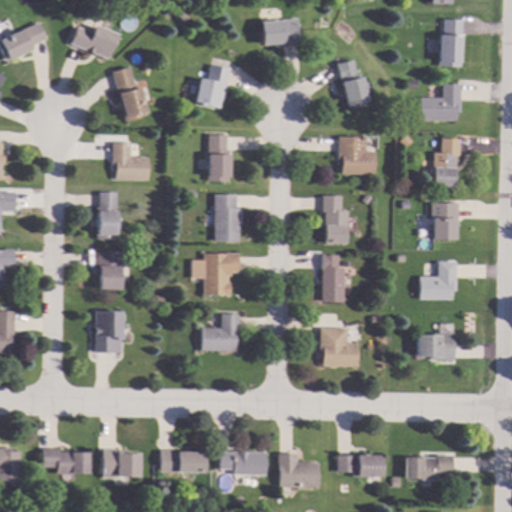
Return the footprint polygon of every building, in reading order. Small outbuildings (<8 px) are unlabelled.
[(186,17),(178,24),(172,17),(181,10),(186,17)] [(295,46),(293,46),(281,47),(272,48),(272,45),(258,46),(256,22),(270,21),(270,20),(293,19),(295,46)] [(457,21),(458,21),(457,34),(456,67),(434,67),(435,35),(439,35),(439,20),(457,21)] [(44,39),(42,40),(30,45),(30,46),(31,48),(30,49),(7,60),(3,62),(0,55),(0,38),(7,35),(19,29),(19,31),(36,23),(44,39)] [(115,34),(106,56),(105,59),(80,49),(69,45),(67,44),(67,43),(74,26),(89,32),(91,25),(115,34)] [(354,78),(356,77),(362,101),(363,104),(344,109),(336,78),(332,66),(332,65),(349,60),(354,78)] [(209,65),(226,69),(223,82),(218,109),(191,103),(197,77),(204,79),(208,65),(209,65)] [(134,88),(137,88),(143,111),(144,115),(123,121),(114,90),(110,75),(109,72),(128,67),(134,88)] [(414,89),(403,88),(403,80),(414,80),(414,89)] [(456,100),(456,113),(452,113),(452,122),(415,121),(416,98),(438,98),(438,85),(454,85),(456,85),(456,100)] [(224,135),(224,138),(224,148),(227,148),(227,150),(227,156),(226,177),(226,182),(205,181),(205,176),(207,176),(207,156),(205,156),(206,135),(224,135)] [(408,142),(402,148),(396,141),(402,135),(408,142)] [(361,151),(370,151),(370,175),(338,174),(338,165),(334,165),(334,152),(334,139),(334,137),(360,137),(361,151)] [(454,155),(454,156),(452,156),(451,187),(430,187),(429,187),(430,169),(429,169),(429,153),(436,153),(437,139),(439,139),(452,140),(455,140),(454,155)] [(129,144),(128,158),(146,158),(146,181),(113,180),(114,171),(109,171),(110,159),(110,143),(112,143),(129,144)] [(195,191),(195,199),(186,198),(187,191),(195,191)] [(12,193),(11,207),(11,211),(3,211),(0,211),(0,192),(4,192),(12,192),(12,193)] [(114,240),(93,239),(94,207),(96,207),(97,195),(97,192),(115,193),(114,240)] [(368,198),(364,204),(358,201),(362,194),(368,198)] [(234,196),(234,208),(237,209),(237,242),(211,242),(212,195),(234,195),(234,196)] [(337,212),(343,212),(343,228),(342,228),(342,244),(320,244),(321,213),(318,213),(318,211),(319,197),(319,196),(337,197),(337,212)] [(454,219),(454,227),(452,227),(452,240),(428,240),(428,219),(427,219),(427,204),(450,204),(454,204),(454,219)] [(11,253),(11,264),(11,268),(2,268),(1,290),(0,289),(0,250),(1,251),(1,249),(2,249),(11,250),(11,253)] [(121,269),(118,269),(118,290),(95,290),(95,284),(96,276),(92,276),(92,268),(92,252),(121,252),(121,269)] [(236,257),(235,269),(235,273),(228,273),(228,276),(225,276),(225,283),(227,283),(227,296),(222,296),(200,295),(201,254),(224,254),(224,253),(236,254),(236,257)] [(321,255),(334,256),(334,269),(340,269),(340,303),(317,302),(318,271),(318,269),(318,255),(318,254),(321,254),(321,255)] [(402,263),(393,262),(393,254),(402,255),(402,263)] [(453,265),(453,278),(453,291),(449,291),(449,300),(416,300),(416,277),(435,277),(435,262),(453,263),(453,265)] [(11,314),(11,331),(11,346),(7,346),(7,354),(0,354),(0,311),(1,311),(11,311),(11,314)] [(118,353),(115,353),(94,353),(91,353),(92,312),(119,312),(118,353)] [(236,317),(236,328),(235,343),(232,343),(232,352),(197,351),(198,328),(217,329),(218,314),(236,315),(236,317)] [(378,316),(378,324),(368,324),(368,316),(378,316)] [(335,329),(343,329),(342,344),(354,344),(353,367),(319,366),(319,358),(316,357),(317,330),(317,328),(335,329)] [(451,346),(451,358),(451,361),(428,361),(428,357),(418,357),(418,358),(414,358),(414,335),(428,335),(428,334),(451,334),(451,346)] [(7,452),(16,452),(15,485),(0,485),(0,448),(7,448),(7,452)] [(53,449),(55,449),(54,451),(67,452),(85,453),(85,475),(52,474),(52,468),(37,467),(38,450),(38,448),(53,449)] [(114,450),(114,452),(136,453),(135,477),(112,476),(113,478),(97,477),(98,450),(98,449),(114,450)] [(203,471),(203,473),(202,473),(173,473),(155,473),(155,465),(156,451),(157,451),(172,451),(203,452),(203,471)] [(261,475),(228,475),(229,470),(215,470),(215,452),(217,452),(228,452),(261,452),(261,475)] [(292,463),(313,462),(313,486),(274,487),(274,453),(278,453),(289,453),(292,453),(292,463)] [(379,477),(348,477),(348,472),(332,473),(332,456),(336,456),(349,455),(379,455),(379,477)] [(449,458),(449,471),(449,474),(434,474),(434,480),(418,480),(418,479),(401,479),(402,458),(419,458),(433,458),(433,456),(449,456),(449,458)] [(397,478),(397,488),(389,487),(389,477),(397,478)] [(345,492),(337,493),(337,484),(345,484),(345,492)]
